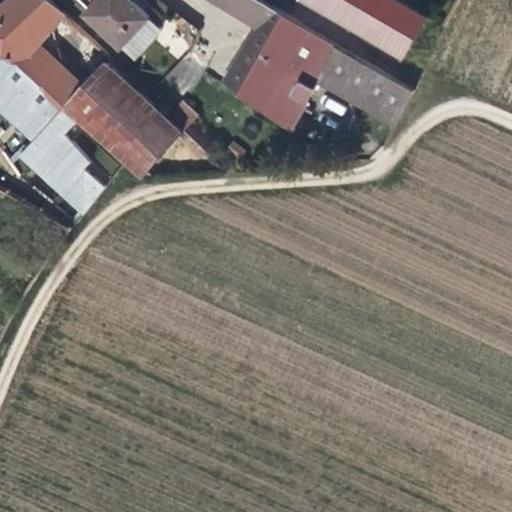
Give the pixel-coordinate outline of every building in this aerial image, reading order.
[(41,44),(55,30),(28,0),(8,0),(0,7),(0,13),(7,21),(0,27),(0,47),(1,48),(20,67),(36,49),(41,54),(46,50),(41,44)] [(67,16),(50,0),(28,0),(55,30),(66,18),(67,16)] [(151,18),(132,0),(99,0),(87,14),(122,48),(151,18)] [(242,0),(212,0),(234,13),(242,0)] [(259,28),(270,6),(260,0),(242,0),(234,13),(259,28)] [(430,17),(399,0),(300,0),(405,61),(430,17)] [(258,107),(301,24),(270,6),(259,28),(251,43),(223,82),(258,107)] [(135,59),(163,29),(151,18),(122,48),(135,59)] [(292,132),(320,82),(340,47),(301,24),(258,107),(292,132)] [(416,90),(340,47),(320,82),(396,125),(416,90)] [(41,54),(36,49),(20,67),(48,92),(66,108),(81,92),(41,54)] [(0,86),(16,71),(0,60),(0,86)] [(170,118),(110,62),(81,92),(66,108),(127,164),(142,179),(145,176),(185,132),(170,118)] [(40,94),(16,71),(0,86),(0,113),(12,124),(40,94)] [(60,115),(40,94),(12,124),(35,144),(60,115)] [(185,132),(198,117),(184,104),(170,118),(185,132)] [(81,130),(67,117),(21,161),(45,182),(79,150),(70,140),(81,130)] [(96,168),(79,150),(45,182),(87,218),(107,191),(89,175),(96,168)]
